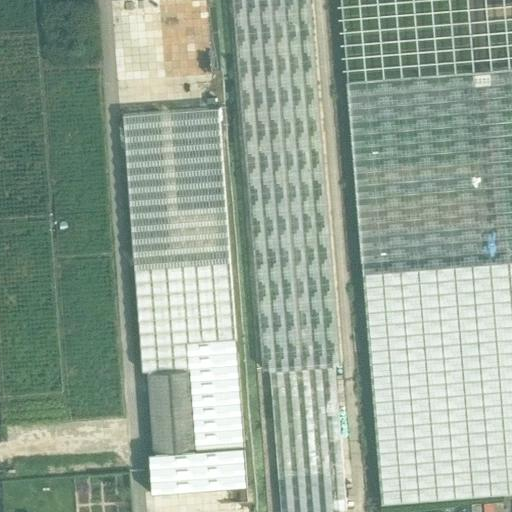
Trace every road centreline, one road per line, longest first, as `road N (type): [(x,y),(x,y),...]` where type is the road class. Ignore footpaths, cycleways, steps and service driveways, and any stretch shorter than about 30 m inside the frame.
road 1 (track): [(138,511),(102,0)]
road 2 (track): [(0,452),(133,443)]
